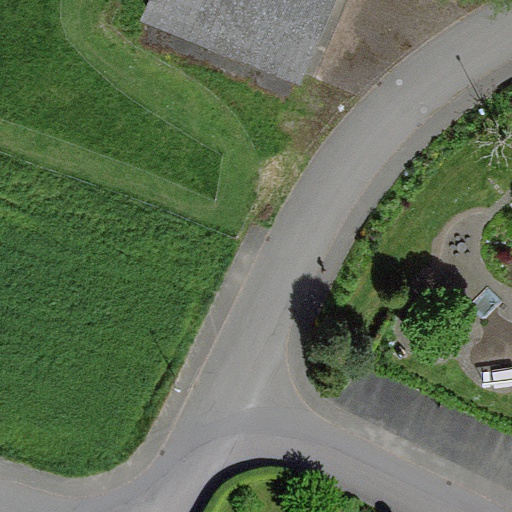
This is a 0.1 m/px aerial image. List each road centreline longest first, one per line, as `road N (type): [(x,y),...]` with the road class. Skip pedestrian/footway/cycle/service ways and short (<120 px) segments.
road 1 (residential): [(511,53),(434,106),(384,154),(332,220),(231,396)]
road 2 (residential): [(231,396),(457,511)]
road 3 (residential): [(231,396),(171,511)]
